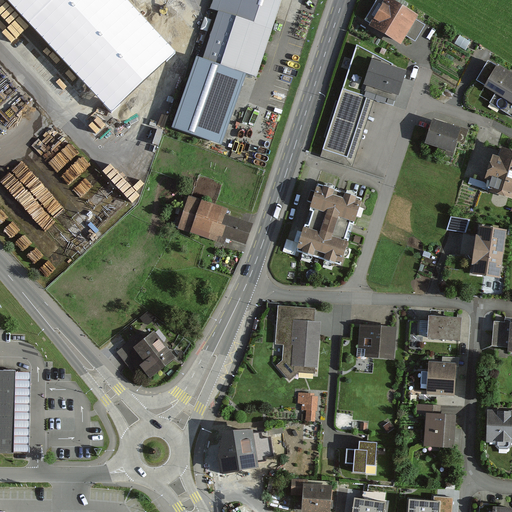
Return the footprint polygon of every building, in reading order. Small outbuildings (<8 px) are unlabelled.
[(223,14),(207,61),(247,75),(256,78),(281,0),(215,0),(212,11),(223,14)] [(429,26),(387,0),(380,0),(367,21),(403,43),(406,38),(417,45),(429,26)] [(95,99),(104,109),(153,65),(158,71),(166,63),(160,57),(168,51),(130,9),(56,75),(64,84),(92,59),(103,71),(76,96),(86,107),(95,99)] [(394,108),(405,74),(393,70),(358,45),(343,89),(376,101),(394,108)] [(198,59),(176,126),(224,142),(247,75),(207,61),(198,59)] [(511,76),(489,64),(476,86),(495,96),(489,105),(511,118),(511,76)] [(343,89),(321,152),(355,163),(376,101),(343,89)] [(470,131),(433,120),(425,146),(454,154),(457,143),(466,146),(470,131)] [(511,153),(503,151),(501,160),(495,158),(488,179),(494,181),(491,190),(511,197),(511,153)] [(364,202),(320,188),(298,253),(343,267),(364,202)] [(230,212),(188,197),(177,227),(242,249),(250,224),(228,217),(230,212)] [(451,216),(449,230),(468,233),(471,220),(451,216)] [(507,231),(479,228),(473,275),(501,279),(507,231)] [(315,311),(279,308),(276,346),(285,347),(284,362),(277,368),(291,383),(300,373),(317,374),(320,326),(314,325),(315,311)] [(462,320),(431,318),(430,340),(461,342),(462,320)] [(429,335),(429,321),(419,321),(419,335),(429,335)] [(511,325),(495,324),(493,347),(511,349),(510,353),(511,353),(511,325)] [(396,330),(360,326),(358,349),(368,350),(368,357),(394,359),(396,330)] [(156,335),(136,351),(156,376),(176,361),(156,335)] [(131,344),(119,349),(126,363),(138,358),(131,344)] [(456,366),(430,364),(428,394),(454,396),(456,366)] [(16,372),(0,371),(0,453),(15,454),(16,372)] [(317,396),(301,395),(301,411),(308,412),(308,420),(316,420),(317,396)] [(442,408),(420,406),(419,414),(442,416),(442,408)] [(511,413),(490,412),(488,444),(511,444),(511,413)] [(457,420),(428,417),(426,447),(454,449),(457,420)] [(258,433),(219,439),(223,465),(250,461),(248,450),(260,449),(258,433)] [(361,454),(347,453),(346,466),(353,467),(352,474),(367,475),(367,466),(376,466),(378,445),(361,444),(361,454)] [(304,482),(291,482),(292,497),(304,496),(304,511),(331,511),(331,487),(304,488),(304,482)] [(434,501),(409,499),(407,511),(452,511),(453,497),(434,496),(434,501)] [(384,511),(386,503),(355,498),(352,511),(384,511)]
